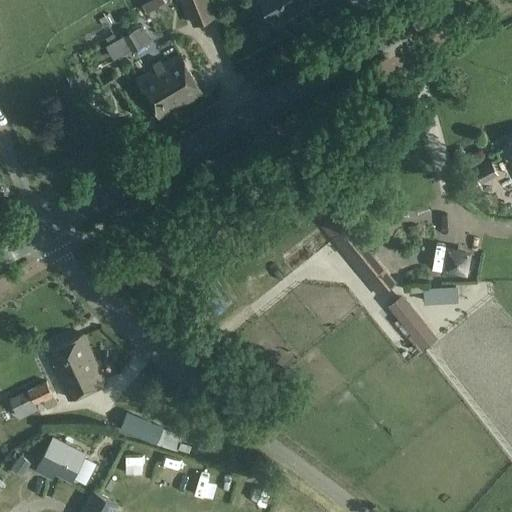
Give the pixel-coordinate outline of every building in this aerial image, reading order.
[(202,20),(214,15),(207,0),(181,0),(192,24),(202,20)] [(255,0),(255,2),(263,15),(266,16),(270,14),(273,20),(307,0),(255,0)] [(144,28),(141,29),(140,26),(122,36),(130,50),(150,39),(144,28)] [(180,54),(137,79),(160,117),(202,93),(180,54)] [(480,183),(498,174),(491,160),(473,169),(480,183)] [(339,210),(321,225),(378,297),(397,282),(339,210)] [(177,238),(152,252),(167,278),(192,264),(177,238)] [(508,285),(511,283),(511,245),(508,248),(505,244),(491,252),(506,281),(508,285)] [(401,295),(388,305),(403,325),(416,315),(401,295)] [(106,381),(93,353),(84,335),(47,352),(68,398),(106,381)] [(52,395),(46,381),(9,398),(18,418),(38,409),(35,403),(52,395)] [(119,430),(156,445),(164,427),(127,411),(119,430)] [(73,478),(86,453),(52,435),(36,467),(46,473),(50,466),(73,478)] [(32,462),(22,455),(12,468),(22,476),(32,462)] [(112,511),(118,502),(93,489),(81,511),(112,511)] [(175,502),(189,507),(194,495),(179,490),(175,502)]
